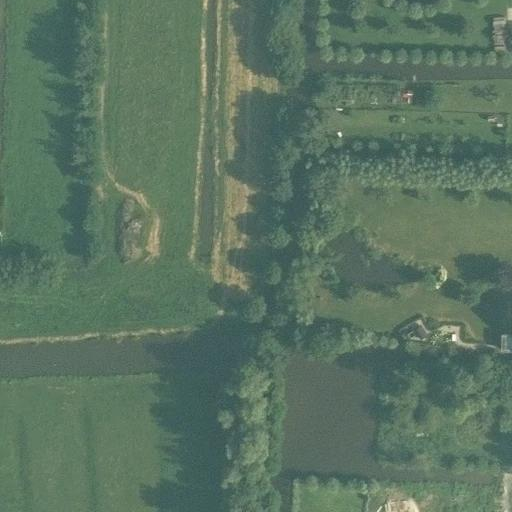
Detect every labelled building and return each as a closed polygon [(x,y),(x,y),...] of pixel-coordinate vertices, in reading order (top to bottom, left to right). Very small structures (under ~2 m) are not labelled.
[(511,334),(502,334),(502,349),(511,349),(511,334)] [(349,489),(348,511),(372,511),(373,490),(349,489)] [(450,491),(449,511),(482,511),(482,508),(466,507),(466,492),(450,491)] [(407,502),(406,511),(444,511),(445,494),(432,493),(431,503),(407,502)] [(482,508),(482,511),(511,511),(511,493),(500,493),(499,509),(482,508)]
